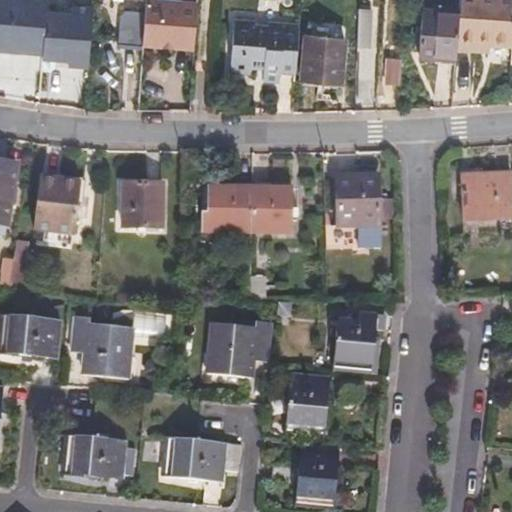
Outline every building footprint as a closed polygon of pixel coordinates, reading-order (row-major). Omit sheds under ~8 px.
[(46,14),(46,0),(0,0),(0,50),(42,54),(46,14)] [(147,0),(147,8),(145,40),(180,44),(180,43),(185,0),(184,0),(147,0)] [(180,43),(197,44),(200,1),(185,0),(180,43)] [(490,44),(511,45),(511,0),(459,0),(459,10),(456,47),(476,49),(476,43),(490,44)] [(145,40),(147,8),(129,6),(123,11),(120,43),(144,46),(145,40)] [(418,54),(455,57),(456,47),(459,10),(422,7),(418,54)] [(91,18),(46,14),(42,54),(42,61),(68,63),(67,68),(88,70),(91,18)] [(283,69),(298,70),(302,23),(271,21),(271,23),(259,23),(260,20),(236,18),(232,69),(253,71),(254,65),(267,67),(265,79),(282,80),(283,69)] [(358,22),(357,57),(368,57),(370,23),(358,22)] [(348,41),(309,35),(302,79),(341,84),(348,41)] [(386,83),(400,84),(402,57),(389,56),(386,83)] [(378,174),(337,175),(339,226),(380,223),(378,174)] [(511,176),(465,177),(466,219),(511,218),(511,176)] [(158,178),(116,179),(117,220),(159,219),(158,178)] [(72,181),(32,182),(33,231),(73,231),(72,181)] [(287,183),(248,184),(250,229),(288,228),(287,183)] [(250,229),(248,184),(199,184),(201,230),(250,229)] [(25,244),(15,242),(13,263),(23,264),(25,244)] [(252,301),(268,301),(268,286),(267,273),(251,273),(252,301)] [(292,311),(293,301),(279,301),(279,310),(292,311)] [(376,317),(329,313),(324,366),(361,369),(365,333),(375,334),(376,317)] [(90,315),(74,314),(71,358),(87,360),(85,380),(125,384),(130,333),(89,327),(90,315)] [(55,329),(0,321),(0,360),(51,366),(55,329)] [(255,336),(209,332),(203,381),(249,386),(252,365),(266,366),(270,324),(257,323),(255,336)] [(334,387),(297,383),(292,432),(329,436),(334,387)] [(9,395),(0,394),(0,448),(2,449),(9,395)] [(132,449),(78,443),(74,479),(128,484),(132,449)] [(340,454),(298,449),(294,499),(336,503),(340,454)] [(221,458),(164,452),(161,488),(218,494),(221,458)]
